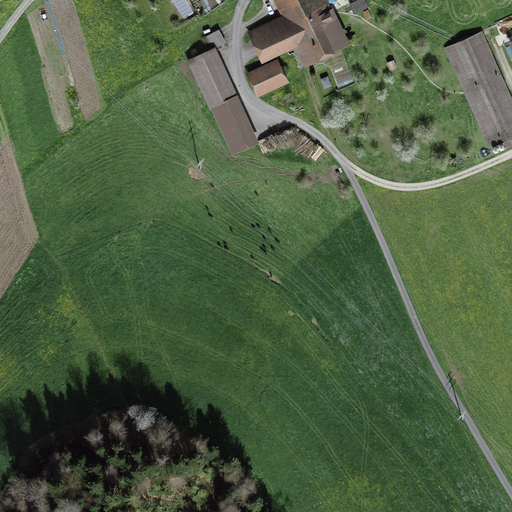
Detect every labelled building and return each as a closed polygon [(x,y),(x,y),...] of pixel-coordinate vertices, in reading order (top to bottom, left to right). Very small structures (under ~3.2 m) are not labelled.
[(309,56),(342,41),(336,28),(332,30),(323,12),(330,9),(325,0),(282,0),(288,13),(251,31),(264,57),(301,39),(309,56)] [(367,5),(364,0),(360,0),(350,5),(354,12),(367,5)] [(212,48),(226,41),(219,29),(206,36),(212,48)] [(511,104),(480,33),(447,48),(490,145),(511,135),(511,104)] [(213,50),(190,61),(233,151),(255,140),(213,50)] [(277,60),(250,73),(259,91),(286,78),(277,60)]
